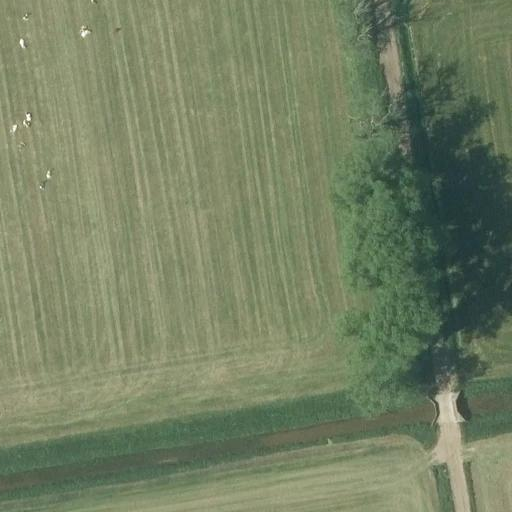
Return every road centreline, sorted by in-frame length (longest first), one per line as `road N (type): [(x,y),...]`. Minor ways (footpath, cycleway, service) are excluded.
road 1 (track): [(0,461),(511,376)]
road 2 (track): [(446,427),(377,0)]
